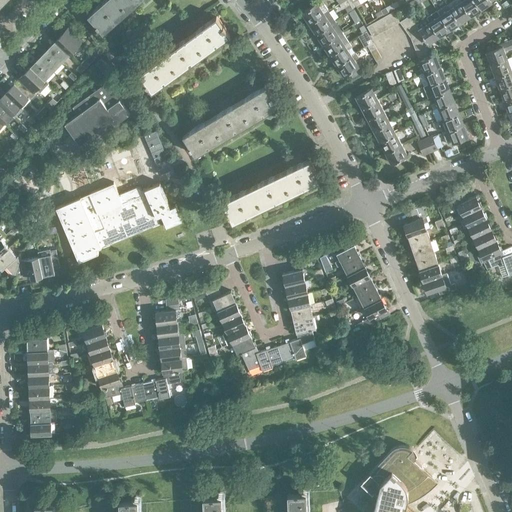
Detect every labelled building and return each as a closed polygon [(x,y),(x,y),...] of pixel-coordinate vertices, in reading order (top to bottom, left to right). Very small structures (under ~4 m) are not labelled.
[(104,31),(139,0),(103,0),(88,13),(96,23),(99,26),(104,31)] [(309,23),(328,10),(322,0),(319,0),(302,12),(309,23)] [(344,1),(345,0),(337,0),(343,9),(347,6),(344,1)] [(453,0),(448,4),(451,7),(460,22),(471,15),(460,0),(453,0)] [(460,0),(471,15),(481,9),(475,0),(460,0)] [(475,0),(481,9),(492,2),(491,1),(490,0),(475,0)] [(448,4),(438,10),(440,14),(450,29),(460,22),(451,7),(450,8),(448,4)] [(354,8),(347,12),(351,18),(358,14),(354,8)] [(328,10),(309,23),(316,33),(331,23),(335,20),(328,10)] [(389,14),(395,25),(400,22),(400,21),(394,11),(389,14)] [(389,28),(395,25),(389,14),(383,17),(389,28)] [(440,14),(430,21),(439,36),(450,29),(440,14)] [(230,34),(216,15),(138,72),(152,91),(230,34)] [(404,27),(414,21),(410,15),(400,21),(404,27)] [(384,31),(389,28),(383,17),(378,20),(384,31)] [(428,43),(439,36),(430,21),(427,17),(416,24),(417,26),(419,28),(421,32),(424,39),(426,43),(428,42),(428,43)] [(331,23),(316,33),(323,44),(338,34),(338,33),(342,31),(335,20),(331,23)] [(378,34),(384,31),(378,20),(372,23),(378,34)] [(407,32),(417,26),(416,24),(414,21),(404,27),(407,32)] [(373,37),(378,34),(372,23),(367,26),(373,37)] [(410,37),(421,32),(419,28),(417,26),(407,32),(410,37)] [(70,27),(56,41),(70,54),(78,45),(78,44),(82,39),(70,27)] [(366,30),(362,33),(358,35),(364,46),(367,45),(368,46),(373,42),(366,30)] [(329,54),(345,44),(349,41),(342,31),(338,33),(338,34),(323,44),(329,54)] [(412,43),(424,39),(421,32),(410,37),(412,43)] [(506,45),(487,52),(489,56),(488,57),(490,63),(492,63),(507,58),(504,50),(511,46),(511,38),(505,41),(506,45)] [(415,49),(427,44),(426,43),(424,39),(412,43),(415,49)] [(56,41),(48,49),(62,62),(70,54),(56,41)] [(336,65),(352,55),(352,54),(348,49),(352,46),(349,41),(345,44),(329,54),(336,65)] [(417,54),(429,50),(427,44),(415,49),(417,54)] [(375,46),(370,49),(376,60),(381,57),(375,46)] [(62,62),(48,49),(40,58),(53,71),(62,62)] [(429,50),(417,54),(419,60),(431,55),(429,50)] [(359,65),(355,59),(359,57),(356,52),(352,54),(352,55),(336,65),(344,76),(350,72),(353,77),(365,69),(363,66),(362,65),(360,65),(359,65)] [(80,64),(84,69),(96,57),(91,53),(80,64)] [(424,73),(440,66),(435,54),(419,61),(422,68),(420,68),(422,73),(424,72),(424,73)] [(109,66),(101,57),(96,63),(104,71),(109,66)] [(40,58),(32,66),(45,79),(53,71),(40,58)] [(511,69),(507,58),(492,63),(494,68),(492,69),(495,76),(496,75),(511,69)] [(81,73),(84,69),(80,64),(76,68),(81,73)] [(49,83),(45,79),(32,66),(23,75),(26,78),(22,82),(35,95),(39,90),(40,92),(49,83)] [(424,72),(420,74),(425,86),(429,84),(445,77),(440,66),(424,73),(424,72)] [(404,79),(400,68),(394,70),(398,81),(404,79)] [(511,82),(511,72),(511,69),(496,75),(498,80),(497,81),(499,88),(501,87),(500,86),(511,82)] [(396,82),(392,71),(386,73),(390,85),(396,82)] [(77,77),(71,72),(68,75),(74,80),(77,77)] [(425,86),(424,86),(429,97),(433,96),(433,95),(435,95),(450,89),(445,77),(429,84),(425,86)] [(65,89),(68,85),(63,80),(60,83),(61,84),(65,89)] [(35,95),(22,82),(18,86),(14,82),(5,91),(20,106),(28,97),(31,99),(35,95)] [(85,145),(115,124),(129,113),(107,82),(73,107),(78,114),(65,123),(80,144),(83,141),(85,145)] [(504,99),(505,99),(505,98),(511,95),(511,82),(500,86),(501,87),(502,92),(501,92),(504,99)] [(183,134),(195,154),(278,105),(266,84),(183,134)] [(377,85),(373,87),(372,87),(356,96),(362,107),(378,98),(375,92),(379,90),(377,85)] [(433,109),(438,107),(439,107),(439,106),(454,100),(450,89),(435,95),(433,95),(436,102),(431,104),(433,109)] [(5,91),(0,96),(0,103),(12,115),(20,106),(5,91)] [(384,110),(378,98),(362,107),(368,118),(384,110)] [(439,107),(438,107),(442,119),(444,118),(459,112),(454,100),(439,106),(439,107)] [(12,115),(0,103),(0,119),(4,123),(12,115)] [(390,121),(384,110),(368,118),(373,129),(390,121)] [(442,119),(438,120),(442,132),(443,132),(464,123),(459,112),(444,118),(442,119)] [(35,120),(30,115),(27,118),(32,123),(35,120)] [(396,123),(394,118),(390,121),(373,129),(379,140),(396,132),(392,125),(396,123)] [(24,132),(27,129),(22,123),(19,126),(24,132)] [(456,142),(460,141),(460,138),(468,135),(464,123),(443,132),(448,144),(453,141),(455,141),(456,142)] [(397,135),(401,132),(400,129),(396,132),(379,140),(385,151),(401,143),(397,135)] [(19,137),(13,132),(10,135),(16,140),(19,137)] [(145,135),(160,172),(168,169),(153,132),(145,135)] [(433,135),(426,138),(432,151),(438,148),(433,135)] [(430,152),(424,138),(418,141),(424,154),(430,152)] [(407,154),(401,143),(385,151),(391,163),(400,158),(402,159),(405,157),(405,155),(407,154)] [(222,200),(233,221),(320,179),(310,158),(222,200)] [(99,252),(97,248),(102,246),(160,222),(157,216),(162,214),(167,225),(182,219),(176,204),(170,206),(160,182),(141,190),(139,185),(119,193),(114,182),(56,205),(79,260),(99,252)] [(453,200),(464,194),(462,189),(450,195),(453,200)] [(459,217),(482,206),(477,195),(466,199),(464,194),(453,200),(455,205),(453,205),(459,217)] [(426,216),(424,210),(422,205),(410,209),(414,220),(404,223),(408,235),(427,229),(424,222),(429,221),(427,216),(426,216)] [(482,206),(459,217),(464,228),(469,225),(487,217),(482,206)] [(9,215),(3,220),(6,223),(12,218),(9,215)] [(487,217),(469,225),(474,236),(492,227),(487,217)] [(17,224),(12,229),(14,232),(20,227),(17,224)] [(492,227),(474,236),(479,247),(497,238),(492,227)] [(431,240),(427,229),(408,235),(412,246),(431,240)] [(9,247),(1,238),(0,238),(0,254),(9,247)] [(331,249),(342,243),(340,238),(328,244),(331,249)] [(481,263),(486,261),(484,258),(487,257),(502,249),(497,238),(479,247),(481,253),(477,255),(481,263)] [(431,240),(412,246),(416,258),(434,251),(431,240)] [(342,243),(331,249),(333,254),(336,253),(340,259),(335,261),(337,266),(360,254),(354,243),(345,248),(342,243)] [(9,247),(0,254),(0,265),(3,269),(6,266),(14,275),(21,256),(22,255),(20,254),(17,256),(9,247)] [(50,250),(50,248),(38,251),(39,255),(39,256),(43,275),(55,273),(53,263),(59,262),(56,249),(50,250)] [(502,249),(487,257),(492,266),(504,262),(509,274),(511,272),(511,252),(505,255),(502,249)] [(434,251),(416,258),(419,269),(438,262),(434,251)] [(348,274),(365,265),(360,254),(342,263),(348,274)] [(21,256),(14,275),(15,276),(30,273),(31,278),(43,275),(39,256),(27,258),(27,259),(25,259),(24,256),(21,256)] [(293,265),(305,262),(304,256),(291,259),(293,265)] [(305,262),(293,265),(294,270),(283,272),(286,284),(286,285),(305,280),(303,268),(306,268),(305,262)] [(438,262),(419,269),(423,280),(442,273),(438,262)] [(365,265),(348,274),(353,285),(371,275),(365,265)] [(446,272),(442,273),(423,280),(427,292),(438,288),(440,294),(457,288),(455,282),(450,284),(446,272)] [(371,275),(353,285),(358,295),(376,286),(371,275)] [(310,285),(309,279),(306,280),(305,280),(286,285),(286,284),(285,284),(288,296),(308,292),(309,292),(307,286),(310,285)] [(207,295),(219,289),(217,284),(205,289),(207,295)] [(376,286),(358,295),(364,306),(382,297),(376,286)] [(219,289),(207,295),(210,300),(213,298),(218,309),(236,301),(231,290),(221,294),(219,289)] [(308,292),(288,296),(291,308),(311,304),(308,292)] [(360,328),(380,318),(389,313),(387,308),(382,297),(364,306),(369,317),(358,323),(360,328)] [(241,312),(236,301),(218,309),(223,320),(241,312)] [(179,303),(166,304),(167,311),(156,312),(157,323),(178,321),(176,309),(180,309),(179,303)] [(294,320),(313,315),(311,304),(291,308),(294,320)] [(241,312),(223,320),(228,331),(246,323),(241,312)] [(299,331),(312,328),(316,327),(315,322),(319,321),(317,314),(313,315),(294,320),(296,332),(299,331)] [(78,325),(91,321),(89,316),(77,320),(78,325)] [(91,321),(78,325),(80,331),(83,330),(87,341),(107,335),(103,323),(92,326),(91,321)] [(181,332),(180,321),(178,321),(157,323),(159,335),(179,333),(181,332)] [(233,342),(251,334),(246,323),(228,331),(223,333),(228,344),(232,342),(233,342)] [(290,341),(278,345),(284,361),(295,357),(296,359),(306,355),(304,349),(316,345),(312,328),(299,331),(300,337),(290,341)] [(197,341),(203,340),(201,333),(200,329),(193,331),(194,335),(196,342),(197,341)] [(28,350),(48,349),(48,337),(51,337),(51,330),(38,331),(38,337),(27,338),(28,350)] [(179,333),(159,335),(159,338),(160,347),(181,345),(185,345),(185,344),(184,332),(181,332),(179,333)] [(238,353),(241,352),(256,345),(251,334),(233,342),(238,353)] [(110,346),(107,335),(87,341),(91,353),(110,346)] [(203,340),(197,341),(201,353),(206,352),(204,344),(203,340)] [(181,345),(160,347),(161,351),(161,355),(162,359),(182,357),(187,356),(185,345),(181,345)] [(284,361),(278,345),(267,349),(267,348),(259,351),(256,345),(241,352),(246,362),(249,369),(261,365),(262,370),(273,367),(272,365),(284,361)] [(94,364),(114,358),(110,346),(91,353),(92,355),(94,364)] [(48,349),(28,350),(28,362),(49,361),(48,349)] [(163,372),(183,369),(188,368),(187,356),(182,357),(162,359),(163,372)] [(114,358),(94,364),(95,364),(99,375),(98,375),(118,369),(114,358)] [(49,361),(28,362),(29,374),(49,373),(53,373),(53,361),(49,361)] [(118,369),(98,375),(102,387),(122,381),(118,369)] [(155,380),(144,383),(147,399),(159,396),(159,398),(170,396),(168,383),(184,380),(183,369),(163,372),(164,378),(155,379),(155,380)] [(50,385),(49,373),(29,374),(29,386),(50,385)] [(122,381),(102,387),(106,397),(118,394),(118,393),(122,392),(125,406),(136,403),(136,402),(147,399),(144,383),(132,385),(123,386),(122,381)] [(50,385),(29,386),(30,398),(51,397),(50,385)] [(51,409),(51,397),(30,398),(31,410),(51,409)] [(51,409),(31,410),(31,421),(51,421),(56,420),(56,409),(51,409)] [(51,421),(31,421),(32,434),(43,434),(43,439),(61,438),(61,432),(52,433),(51,421)] [(413,511),(406,505),(407,503),(415,499),(423,494),(431,488),(438,482),(414,459),(418,456),(417,452),(414,449),(412,446),(409,445),(406,444),(402,443),(398,444),(394,446),(393,446),(391,448),(361,480),(373,491),(374,490),(379,491),(373,511),(413,511)] [(298,491),(288,492),(288,511),(307,511),(307,497),(307,491),(298,491)] [(222,494),(203,495),(204,498),(204,511),(222,511),(222,501),(222,499),(222,495),(222,494)] [(138,498),(120,499),(120,511),(138,511),(138,503),(138,502),(138,498)] [(54,502),(36,503),(35,511),(54,511),(54,508),(54,502)]
